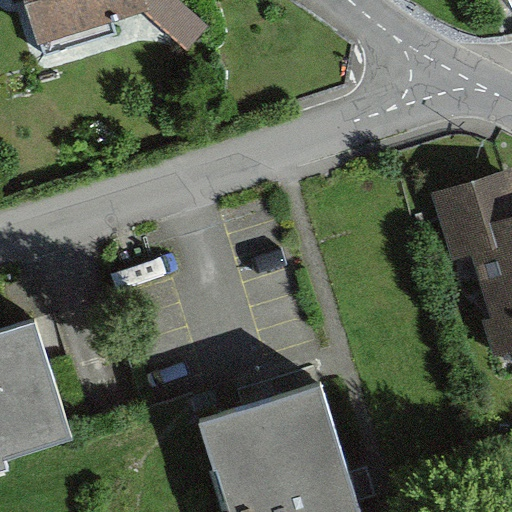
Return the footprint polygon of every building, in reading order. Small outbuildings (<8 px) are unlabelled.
[(32,0),(46,47),(117,28),(111,6),(132,0),(32,0)] [(189,0),(144,0),(192,41),(212,19),(189,0)] [(511,162),(437,185),(456,251),(473,246),(501,340),(511,337),(511,162)] [(0,446),(7,444),(4,433),(72,413),(35,296),(0,306),(0,446)] [(368,511),(322,359),(203,396),(238,511),(368,511)]
